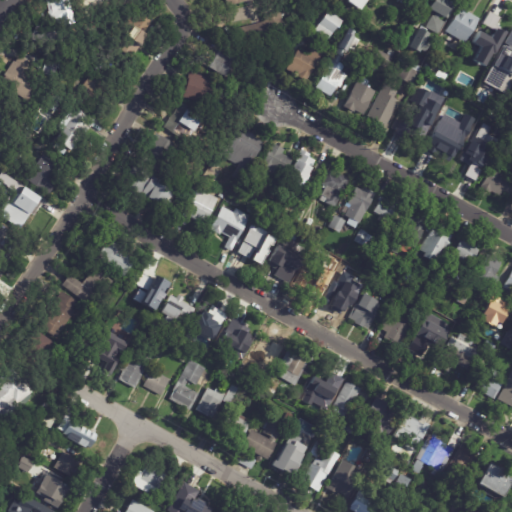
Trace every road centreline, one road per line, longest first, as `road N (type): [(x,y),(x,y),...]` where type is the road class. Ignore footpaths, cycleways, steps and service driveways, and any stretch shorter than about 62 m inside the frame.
road 1 (residential): [(511,438),(80,194)]
road 2 (residential): [(174,0),(180,33),(0,319)]
road 3 (residential): [(297,511),(67,376)]
road 4 (residential): [(511,230),(279,106)]
